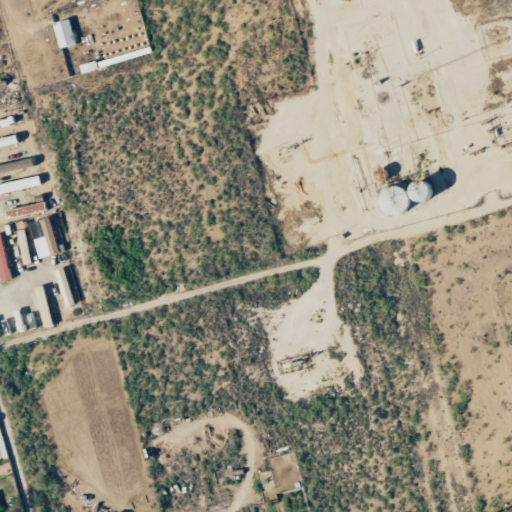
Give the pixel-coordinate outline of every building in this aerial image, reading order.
[(78,45),(73,20),(56,23),(61,49),(78,45)] [(0,147),(22,143),(20,135),(0,139),(0,147)] [(0,173),(37,170),(36,161),(0,164),(0,173)] [(0,184),(0,194),(43,185),(41,176),(0,184)] [(9,218),(49,212),(48,204),(8,209),(9,218)] [(47,237),(36,240),(41,259),(62,253),(55,228),(46,230),(47,237)] [(12,281),(5,234),(0,235),(0,261),(3,282),(12,281)] [(27,258),(27,264),(30,264),(29,239),(22,239),(23,258),(27,258)] [(78,305),(67,269),(58,272),(69,307),(78,305)] [(54,327),(48,287),(39,288),(45,328),(54,327)]
